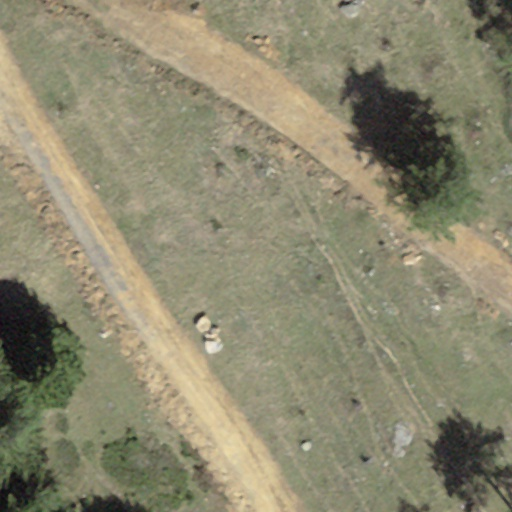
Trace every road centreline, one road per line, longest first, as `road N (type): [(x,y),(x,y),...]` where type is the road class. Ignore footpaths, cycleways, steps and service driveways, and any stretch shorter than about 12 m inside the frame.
road 1 (track): [(82,0),(240,97),(511,303)]
road 2 (track): [(267,511),(0,98)]
